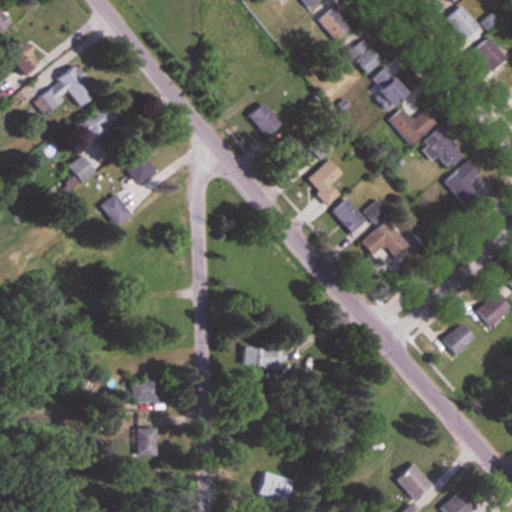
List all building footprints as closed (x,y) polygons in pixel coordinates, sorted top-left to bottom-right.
[(349,25),(329,3),(311,18),(331,41),(349,25)] [(440,18),(460,41),(475,27),(456,5),(440,18)] [(501,58),(483,37),(467,50),(485,72),(501,58)] [(341,54),(362,74),(377,59),(356,38),(341,54)] [(73,107),(91,92),(69,66),(29,99),(40,113),(63,94),(73,107)] [(368,90),(384,108),(400,93),(385,75),(368,90)] [(405,145),(428,125),(405,100),(383,120),(405,145)] [(74,125),(90,141),(113,118),(98,102),(74,125)] [(276,125),(259,102),(243,114),(260,137),(276,125)] [(459,152),(436,129),(418,147),(441,171),(459,152)] [(270,146),(283,169),(303,158),(290,135),(270,146)] [(150,172),(132,145),(113,157),(131,185),(150,172)] [(89,173),(77,155),(62,165),(74,183),(89,173)] [(335,174),(322,159),(300,179),(322,203),(333,193),(324,184),(335,174)] [(461,208),(476,196),(463,181),(474,172),(464,160),(438,182),(461,208)] [(125,215),(110,194),(94,205),(110,226),(125,215)] [(359,220),(340,198),(326,211),(345,233),(359,220)] [(359,212),(371,222),(381,211),(370,201),(359,212)] [(355,242),(367,255),(379,244),(391,257),(405,244),(381,218),(355,242)] [(511,273),(502,283),(511,293),(511,273)] [(504,312),(492,293),(470,308),(482,326),(504,312)] [(435,341),(448,355),(468,338),(455,323),(435,341)] [(236,366),(277,367),(278,347),(237,345),(236,366)] [(126,402),(153,402),(153,374),(136,374),(136,380),(126,380),(126,402)] [(131,453),(152,453),(152,426),(131,426),(131,453)] [(425,483),(406,462),(389,478),(408,499),(425,483)] [(249,493),(278,505),(288,481),(259,470),(249,493)] [(459,511),(462,509),(449,495),(435,508),(438,511),(459,511)]
